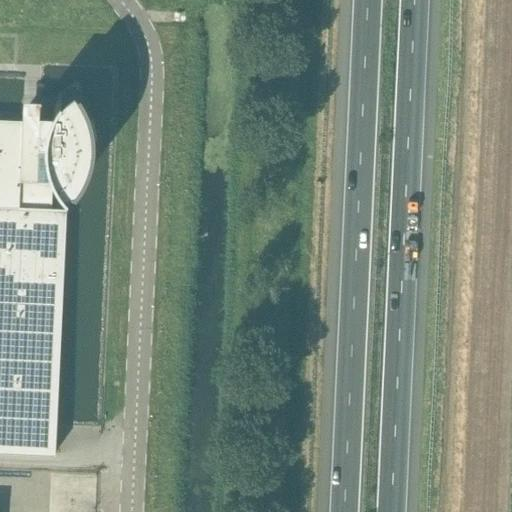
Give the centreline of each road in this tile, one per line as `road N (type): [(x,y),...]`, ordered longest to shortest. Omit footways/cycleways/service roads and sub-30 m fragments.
road 1 (unclassified): [(131,511),(153,79),(147,41),(119,0)]
road 2 (motorway): [(365,0),(341,511)]
road 3 (motorway): [(397,511),(419,0)]
